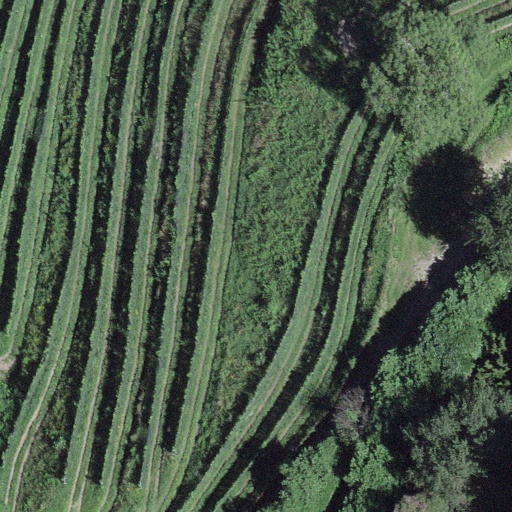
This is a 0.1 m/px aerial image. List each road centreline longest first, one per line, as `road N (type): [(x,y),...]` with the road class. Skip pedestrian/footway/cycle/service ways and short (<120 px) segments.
road 1 (track): [(511,202),(260,511)]
road 2 (track): [(401,334),(411,220),(428,160),(462,103),(511,61)]
road 3 (track): [(401,334),(346,511)]
